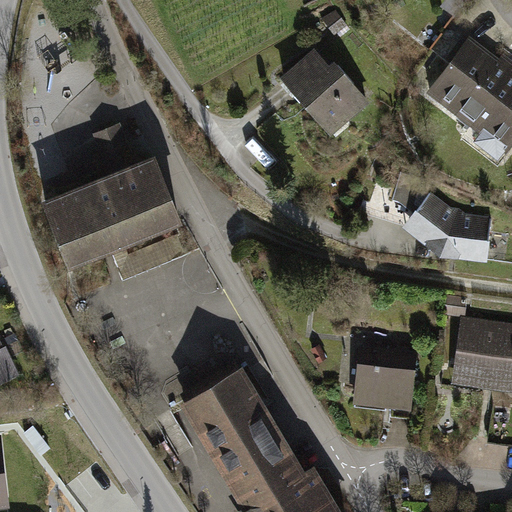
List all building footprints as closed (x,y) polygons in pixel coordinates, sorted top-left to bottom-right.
[(335,10),(326,17),(335,29),(344,22),(335,10)] [(511,69),(471,38),(432,88),(504,145),(511,134),(511,69)] [(319,49),(287,77),(331,127),(363,99),(319,49)] [(153,152),(44,197),(68,255),(110,241),(125,277),(193,248),(153,152)] [(414,203),(423,180),(402,172),(394,196),(414,203)] [(456,213),(431,194),(410,222),(441,245),(485,251),(490,218),(456,213)] [(465,297),(449,296),(448,309),(463,311),(465,297)] [(511,324),(466,318),(458,376),(511,383),(511,324)] [(411,354),(367,349),(361,396),(405,401),(411,354)] [(333,511),(247,368),(184,405),(248,511),(333,511)]
